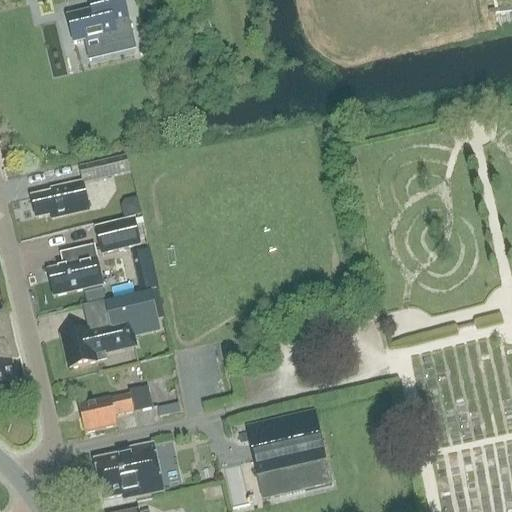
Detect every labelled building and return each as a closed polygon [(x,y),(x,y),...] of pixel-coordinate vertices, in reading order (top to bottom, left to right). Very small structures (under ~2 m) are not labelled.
[(123,0),(87,0),(90,14),(69,19),(75,45),(102,39),(104,45),(118,42),(115,28),(130,24),(123,0)] [(129,174),(125,157),(79,168),(83,185),(129,174)] [(51,222),(88,213),(82,185),(50,192),(51,195),(30,200),(35,221),(50,218),(51,222)] [(128,216),(144,212),(140,198),(124,202),(128,216)] [(94,230),(100,255),(139,247),(133,221),(94,230)] [(102,289),(93,249),(62,256),(65,270),(48,274),(53,300),(102,289)] [(140,252),(147,283),(160,280),(152,249),(140,252)] [(98,364),(96,356),(134,347),(129,328),(156,321),(149,293),(106,303),(113,330),(89,336),(88,333),(63,339),(70,371),(98,364)] [(0,399),(16,396),(9,362),(15,361),(4,313),(0,313),(0,399)] [(128,392),(129,397),(112,401),(110,401),(94,404),(94,407),(79,410),(85,434),(116,427),(114,418),(151,410),(146,388),(128,392)] [(248,430),(264,500),(331,485),(315,415),(248,430)] [(116,452),(117,457),(94,462),(102,502),(122,498),(123,502),(164,493),(154,444),(116,452)]
